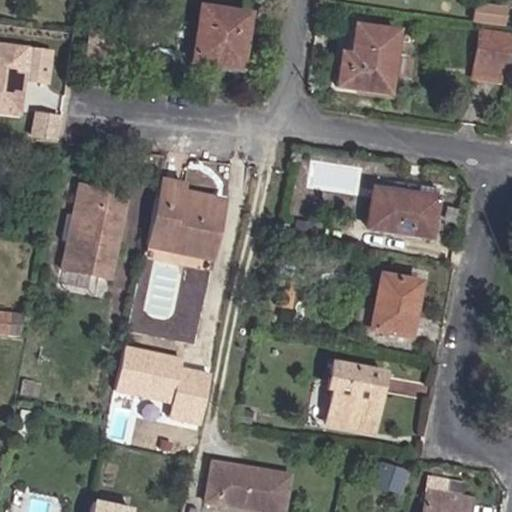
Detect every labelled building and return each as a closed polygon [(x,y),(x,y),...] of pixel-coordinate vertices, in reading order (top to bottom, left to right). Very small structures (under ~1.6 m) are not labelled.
[(474,22),(507,21),(507,3),(474,4),(474,22)] [(236,68),(245,13),(204,6),(194,61),(236,68)] [(349,61),(336,58),(332,82),(387,92),(397,31),(356,22),(349,61)] [(89,51),(119,55),(121,29),(93,26),(89,51)] [(511,36),(480,31),(474,71),(490,74),(505,76),(511,36)] [(0,111),(21,114),(25,78),(51,81),(53,53),(0,47),(0,111)] [(178,234),(214,242),(224,200),(183,191),(185,183),(160,177),(146,244),(175,251),(178,234)] [(110,250),(120,253),(132,197),(80,186),(78,196),(90,199),(80,245),(68,242),(62,269),(104,279),(110,250)] [(365,226),(430,236),(437,197),(372,186),(365,226)] [(90,199),(78,196),(68,242),(80,245),(90,199)] [(178,234),(175,251),(211,258),(214,242),(178,234)] [(110,250),(104,279),(114,281),(120,253),(110,250)] [(412,338),(421,285),(378,277),(368,329),(412,338)] [(18,307),(4,306),(2,334),(16,335),(18,307)] [(284,323),(286,311),(274,308),(272,321),(284,323)] [(167,415),(198,422),(209,374),(178,367),(181,357),(123,344),(113,386),(171,400),(167,415)] [(325,391),(333,394),(326,425),(373,437),(385,376),(332,363),(325,391)] [(40,379),(19,375),(16,391),(36,396),(40,379)] [(14,435),(28,438),(34,410),(19,407),(14,435)] [(207,502),(267,511),(283,511),(290,474),(214,461),(207,502)] [(436,477),(433,490),(466,497),(469,484),(436,477)] [(466,497),(433,490),(428,511),(474,511),(478,499),(466,497)] [(126,511),(128,505),(89,497),(85,511),(126,511)]
